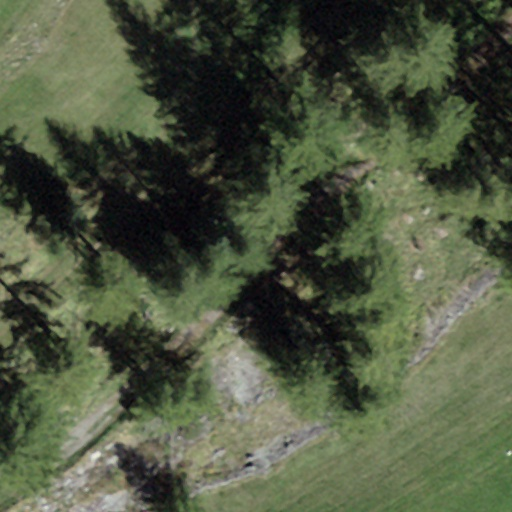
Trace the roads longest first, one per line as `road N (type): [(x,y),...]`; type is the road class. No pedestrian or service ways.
road 1 (track): [(0,480),(125,395),(305,215),(511,33)]
road 2 (track): [(0,311),(162,175),(199,26),(193,0)]
